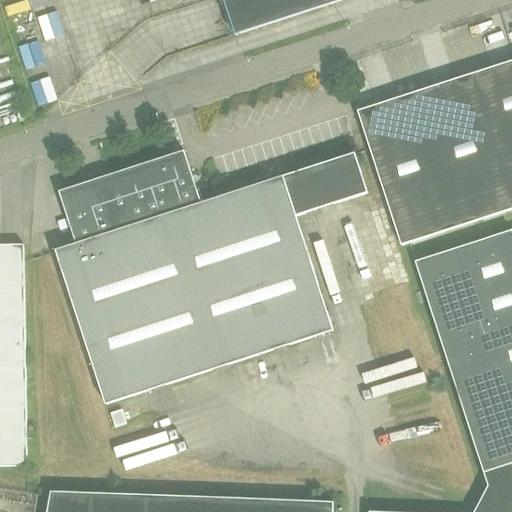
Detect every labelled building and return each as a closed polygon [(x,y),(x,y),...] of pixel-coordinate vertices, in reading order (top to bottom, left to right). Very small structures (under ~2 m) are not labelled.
[(223,0),(235,35),(343,0),(223,0)] [(511,62),(454,81),(358,112),(370,150),(402,247),(410,244),(511,210),(511,62)] [(204,203),(185,152),(102,179),(101,175),(96,176),(91,178),(93,182),(60,193),(77,244),(57,251),(106,405),(160,388),(251,358),(333,331),(296,217),(368,194),(354,154),(204,203)] [(511,511),(511,231),(415,263),(423,287),(488,486),(474,511),(511,511)] [(24,246),(22,246),(1,246),(0,246),(0,467),(28,467),(24,262),(24,246)] [(146,405),(120,411),(123,427),(149,422),(146,405)] [(333,511),(333,503),(51,493),(47,511),(333,511)]
